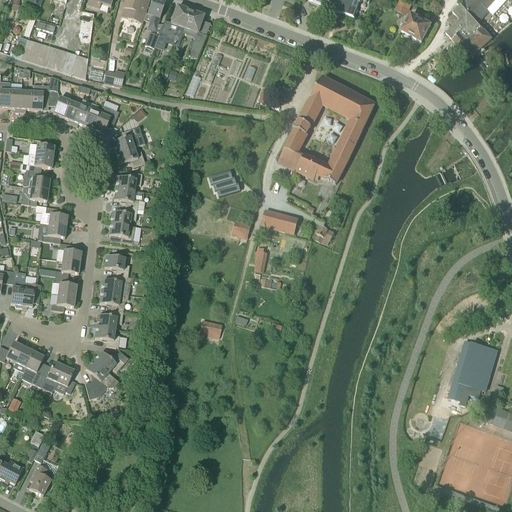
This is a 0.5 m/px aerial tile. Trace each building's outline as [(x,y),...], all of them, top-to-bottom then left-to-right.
[(13,0),(11,10),(16,11),(19,8),(18,5),(19,0),(13,0)] [(89,0),(87,8),(99,11),(100,7),(110,10),(113,0),(89,0)] [(126,0),(126,1),(121,19),(141,26),(143,22),(145,16),(147,9),(141,7),(142,0),(126,0)] [(152,0),(147,16),(152,18),(147,31),(155,34),(165,5),(152,0)] [(366,4),(367,0),(329,0),(328,3),(337,6),(338,3),(340,4),(337,13),(355,20),(356,19),(354,19),(357,10),(351,8),(354,1),(360,3),(361,2),(366,4)] [(495,0),(468,0),(461,8),(461,7),(452,15),(454,17),(447,22),(453,29),(446,36),(469,61),(493,42),(475,22),(495,0)] [(410,8),(399,2),(394,12),(406,18),(410,8)] [(155,49),(161,51),(163,52),(166,45),(177,49),(177,47),(190,13),(177,9),(169,30),(162,28),(158,38),(155,49)] [(178,47),(184,30),(197,35),(203,18),(190,13),(177,47),(178,47)] [(92,17),(82,15),(79,37),(80,42),(89,43),(92,17)] [(411,17),(401,34),(421,45),(430,28),(411,17)] [(155,49),(158,38),(149,35),(144,48),(154,51),(154,49),(155,49)] [(206,38),(197,35),(195,40),(194,40),(188,58),(196,60),(206,38)] [(27,42),(26,46),(23,53),(20,62),(85,82),(87,61),(27,42)] [(15,50),(23,53),(26,46),(17,44),(15,50)] [(123,58),(129,60),(132,51),(125,49),(123,58)] [(121,90),(124,75),(115,72),(114,76),(106,74),(103,86),(121,90)] [(170,72),(167,81),(174,83),(177,74),(170,72)] [(193,97),(200,79),(194,77),(186,95),(193,97)] [(59,100),(57,94),(57,82),(50,79),(49,88),(48,105),(48,109),(55,109),(59,100)] [(375,107),(365,101),(354,96),(344,90),(333,85),(323,79),(311,100),(299,124),(295,130),(280,159),(278,165),(296,173),(313,181),(315,183),(318,177),(327,181),(335,186),(375,107)] [(0,110),(9,111),(10,93),(10,86),(0,85),(0,110)] [(42,108),(48,109),(48,105),(49,88),(32,87),(32,94),(31,112),(42,113),(42,112),(42,108)] [(14,114),(19,115),(21,94),(10,93),(9,111),(14,111),(14,114)] [(21,94),(19,115),(25,115),(25,112),(31,112),(32,94),(21,94)] [(63,120),(70,104),(59,100),(55,109),(53,115),(52,115),(52,116),(63,120)] [(67,125),(72,127),(80,108),(70,104),(63,120),(68,122),(67,125)] [(80,108),(72,127),(77,129),(78,126),(83,128),(89,112),(80,108)] [(102,108),(99,116),(93,132),(104,137),(104,136),(106,129),(112,132),(118,115),(102,108)] [(139,118),(144,114),(141,111),(133,118),(137,123),(140,120),(139,118)] [(93,132),(99,116),(89,112),(83,128),(81,131),(87,133),(88,130),(93,132)] [(144,146),(142,140),(139,129),(121,135),(123,141),(112,145),(115,156),(133,150),(144,146)] [(35,157),(52,160),(54,149),(37,146),(35,157)] [(119,167),(130,164),(132,169),(144,165),(140,154),(135,156),(133,150),(115,156),(119,167)] [(52,160),(35,157),(29,157),(27,167),(20,166),(20,172),(28,173),(40,175),(41,170),(51,171),(52,160)] [(40,181),(40,175),(28,173),(27,179),(33,180),(31,191),(48,193),(49,182),(40,181)] [(212,178),(216,199),(238,195),(235,174),(212,178)] [(129,175),(129,181),(117,179),(115,191),(133,194),(134,187),(140,188),(142,177),(129,175)] [(48,193),(31,191),(23,189),(20,207),(35,209),(36,209),(37,203),(46,204),(48,193)] [(124,210),(137,212),(138,203),(142,204),(143,195),(133,194),(115,191),(113,203),(125,204),(124,210)] [(41,215),(39,226),(66,229),(67,219),(57,217),(58,212),(36,209),(35,209),(35,214),(41,215)] [(112,214),(110,226),(128,229),(129,222),(135,223),(137,212),(124,210),(124,216),(112,214)] [(290,219),(285,235),(294,237),(298,221),(290,219)] [(231,237),(247,242),(250,228),(235,223),(231,237)] [(66,229),(39,226),(37,243),(41,244),(54,245),(54,239),(64,241),(66,229)] [(132,247),(134,235),(134,229),(128,229),(110,226),(108,238),(120,239),(119,246),(132,247)] [(314,241),(327,248),(334,235),(327,231),(327,232),(320,228),(317,233),(316,232),(314,235),(317,236),(314,241)] [(40,250),(41,244),(37,243),(30,242),(29,249),(40,250)] [(72,248),(59,246),(59,252),(57,252),(56,262),(62,263),(79,265),(81,255),(71,253),(72,248)] [(255,266),(253,274),(262,275),(265,255),(262,255),(262,251),(256,250),(253,266),(255,266)] [(123,267),(124,261),(106,258),(104,270),(116,272),(115,278),(127,280),(129,268),(123,267)] [(79,265),(62,263),(61,274),(56,273),(55,279),(67,281),(68,275),(78,277),(79,265)] [(7,286),(8,274),(3,273),(2,278),(0,277),(0,294),(1,285),(7,286)] [(25,276),(8,274),(7,286),(12,287),(10,307),(21,308),(24,286),(25,276)] [(101,294),(128,298),(129,286),(132,287),(133,281),(127,280),(115,278),(114,284),(102,282),(101,294)] [(67,287),(67,281),(55,279),(54,285),(59,285),(58,296),(75,299),(76,288),(67,287)] [(39,300),(41,288),(24,286),(21,308),(32,310),(33,300),(39,300)] [(127,303),(128,298),(101,294),(99,306),(111,307),(110,313),(123,315),(124,305),(127,303)] [(73,310),(75,299),(58,296),(56,307),(51,307),(50,313),(63,314),(64,309),(73,310)] [(97,317),(96,329),(114,332),(115,326),(121,327),(123,315),(110,313),(109,319),(97,317)] [(221,329),(202,324),(199,337),(218,342),(221,329)] [(284,329),(273,325),(271,331),(282,334),(284,329)] [(114,332),(96,329),(94,341),(106,343),(105,348),(118,350),(119,339),(113,338),(114,332)] [(458,412),(461,404),(464,396),(479,400),(481,392),(485,393),(497,353),(464,344),(447,400),(442,398),(439,406),(458,412)] [(0,349),(0,363),(3,365),(5,360),(15,365),(23,350),(13,345),(9,353),(0,349)] [(20,381),(21,381),(34,355),(23,350),(15,365),(13,371),(23,375),(20,381)] [(116,375),(123,366),(114,358),(110,362),(101,354),(94,363),(108,375),(111,371),(116,375)] [(31,386),(36,388),(44,371),(39,368),(44,360),(34,355),(21,381),(30,386),(31,386)] [(108,375),(94,363),(86,372),(95,380),(91,384),(85,386),(89,402),(99,399),(107,391),(113,390),(118,384),(108,375)] [(51,395),(56,385),(63,369),(53,364),(49,373),(44,371),(36,388),(51,395)] [(74,374),(63,369),(56,385),(66,389),(64,394),(70,396),(75,385),(70,383),(74,374)] [(7,411),(15,415),(20,404),(13,400),(7,411)] [(511,416),(485,407),(480,422),(511,432),(511,416)] [(40,418),(43,410),(37,408),(34,415),(40,418)] [(36,433),(30,445),(38,449),(44,437),(36,433)] [(31,466),(33,462),(37,455),(30,451),(24,462),(31,466)] [(33,462),(39,465),(40,466),(46,455),(39,451),(37,455),(33,462)] [(0,482),(3,484),(4,481),(14,487),(23,471),(10,464),(7,468),(0,464),(0,462),(4,454),(0,452),(0,482)] [(55,477),(38,468),(29,484),(32,486),(29,492),(42,499),(50,483),(52,484),(55,477)] [(421,496),(421,497),(424,506),(432,504),(429,494),(421,496)]
